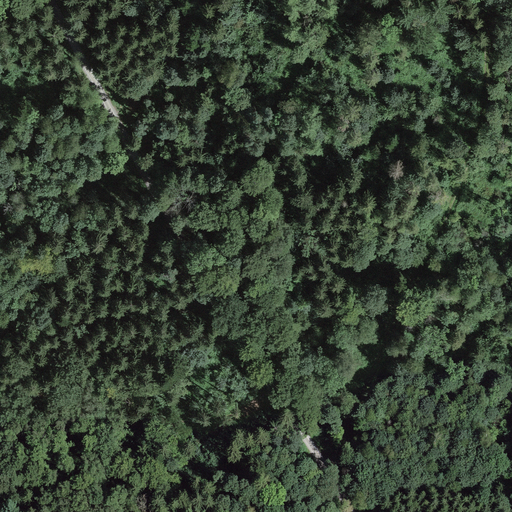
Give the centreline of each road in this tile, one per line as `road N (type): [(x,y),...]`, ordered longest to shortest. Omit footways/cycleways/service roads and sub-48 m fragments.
road 1 (track): [(348,511),(330,470),(218,306),(55,0)]
road 2 (track): [(0,322),(56,311),(437,299),(466,288),(511,252)]
road 3 (track): [(330,470),(475,136),(486,58),(477,0)]
